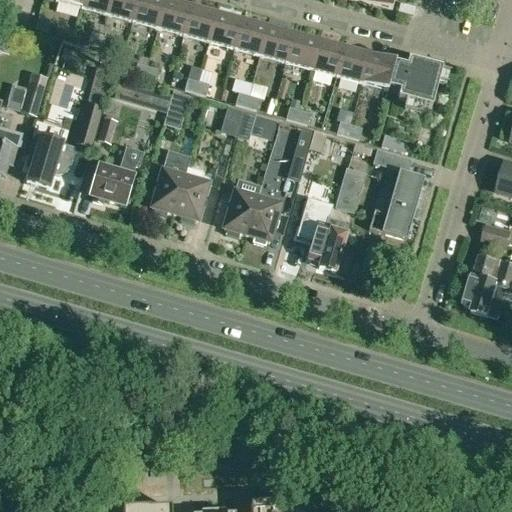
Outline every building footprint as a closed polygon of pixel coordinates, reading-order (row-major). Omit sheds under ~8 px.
[(81,11),(83,0),(55,0),(54,4),(81,11)] [(83,0),(81,11),(106,18),(110,0),(83,0)] [(131,25),(138,0),(110,0),(106,18),(131,25)] [(138,0),(131,25),(157,32),(165,2),(155,0),(138,0)] [(349,0),(349,2),(391,13),(394,0),(349,0)] [(182,39),(190,9),(165,2),(157,32),(182,39)] [(208,46),(216,16),(190,9),(182,39),(208,46)] [(233,52),(241,23),(216,16),(208,46),(233,52)] [(38,19),(35,31),(46,34),(50,23),(38,19)] [(241,23),(233,52),(259,59),(267,30),(241,23)] [(267,30),(259,59),(284,66),(292,37),(267,30)] [(90,35),(87,47),(98,50),(101,38),(90,35)] [(292,37),(284,66),(310,73),(318,44),(292,37)] [(112,41),(101,38),(98,50),(108,53),(112,41)] [(318,44),(310,73),(335,80),(343,50),(318,44)] [(343,50),(335,80),(361,87),(369,57),(343,50)] [(369,57),(361,87),(386,94),(394,64),(369,57)] [(394,64),(386,94),(387,94),(388,91),(399,94),(397,101),(431,110),(441,72),(408,63),(406,70),(394,67),(395,64),(394,64)] [(147,69),(136,66),(133,78),(144,81),(147,69)] [(158,72),(147,69),(144,81),(154,84),(158,72)] [(187,81),(184,93),(194,96),(198,84),(187,81)] [(194,96),(205,99),(208,87),(198,84),(194,96)] [(165,117),(171,99),(123,85),(118,103),(165,117)] [(7,109),(39,118),(46,95),(14,86),(7,109)] [(172,95),(163,128),(179,133),(189,99),(172,95)] [(234,107),(245,110),(249,99),(238,96),(234,107)] [(245,110),(256,114),(259,102),(249,99),(245,110)] [(101,112),(86,107),(75,145),(90,150),(101,112)] [(0,177),(4,179),(8,167),(11,168),(16,151),(19,139),(0,133),(0,129),(6,111),(0,108),(0,177)] [(235,140),(243,115),(227,110),(219,136),(235,140)] [(285,122),(296,125),(299,113),(289,110),(285,122)] [(310,116),(299,113),(296,125),(306,128),(310,116)] [(243,115),(235,140),(247,144),(255,118),(243,115)] [(103,121),(96,144),(109,147),(116,125),(103,121)] [(336,137),(347,140),(350,128),(339,125),(336,137)] [(350,128),(347,140),(358,143),(362,131),(350,128)] [(313,135),(301,132),(294,157),(306,161),(313,135)] [(49,192),(53,176),(56,176),(60,174),(62,173),(65,171),(67,168),(68,167),(73,149),(63,146),(35,138),(26,170),(29,171),(25,185),(49,192)] [(384,138),(380,150),(404,156),(407,145),(384,138)] [(376,153),(372,167),(385,171),(389,157),(376,153)] [(135,168),(121,164),(118,177),(98,171),(90,199),(93,200),(91,205),(101,207),(102,203),(124,209),(125,205),(128,206),(131,195),(128,194),(132,181),(131,180),(135,168)] [(166,216),(174,218),(187,170),(164,164),(151,211),(154,212),(152,217),(165,220),(166,216)] [(511,170),(505,168),(497,196),(511,200),(511,170)] [(188,171),(187,170),(174,218),(181,220),(179,225),(192,228),(194,224),(197,225),(207,187),(185,181),(188,171)] [(364,178),(343,172),(333,211),(353,217),(364,178)] [(406,243),(423,182),(398,174),(386,217),(374,214),(368,232),(406,243)] [(246,239),(257,202),(234,195),(223,232),(226,233),(225,238),(237,241),(239,237),(246,239)] [(257,202),(246,239),(253,241),(252,246),(265,249),(266,245),(269,246),(280,208),(257,202)] [(318,271),(335,276),(346,238),(341,236),(344,226),(327,221),(324,231),(317,229),(307,263),(319,267),(318,271)] [(509,235),(485,228),(480,243),(505,251),(509,235)] [(480,255),(476,268),(473,280),(469,279),(465,291),(468,292),(463,309),(472,311),(471,315),(487,320),(488,319),(497,322),(502,306),(493,303),(497,287),(500,275),(498,275),(502,262),(480,255)] [(168,508),(167,486),(145,487),(147,509),(168,508)]
